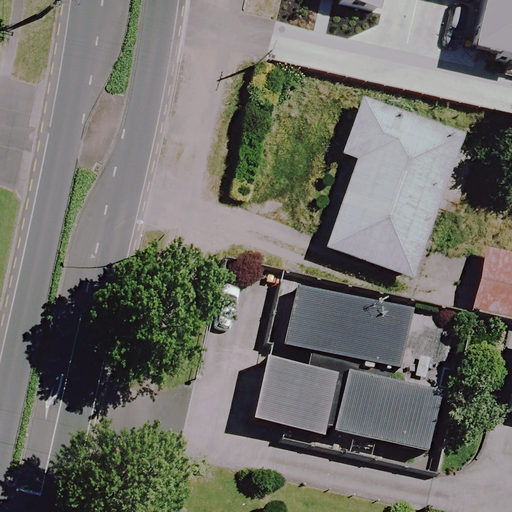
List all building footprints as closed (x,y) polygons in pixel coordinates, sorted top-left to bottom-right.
[(511,0),(408,0),(392,65),(478,86),(486,52),(506,57),(511,32),(511,0)] [(452,143),(352,108),(333,162),(350,168),(318,257),(402,287),(452,143)] [(511,256),(484,250),(471,307),(470,315),(511,323),(511,256)] [(398,323),(288,298),(271,372),(260,369),(246,429),(320,446),(318,454),(431,480),(448,409),(381,393),(398,323)] [(511,354),(499,417),(511,419),(511,354)]
